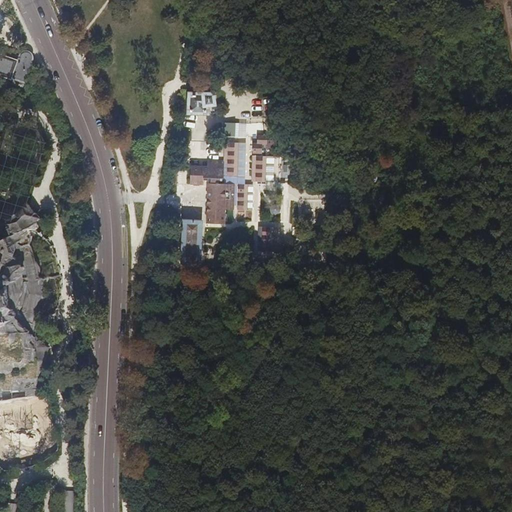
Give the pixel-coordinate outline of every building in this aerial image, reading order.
[(13,60),(7,75),(27,82),(32,68),(34,65),(30,63),(32,57),(32,56),(31,55),(31,54),(30,54),(29,53),(29,52),(27,52),(26,52),(24,52),(23,52),(22,52),(21,53),(20,54),(17,61),(17,62),(13,60)] [(0,72),(4,74),(7,75),(13,60),(0,55),(0,72)] [(194,114),(218,114),(216,106),(226,105),(223,92),(195,91),(194,114)] [(48,111),(50,115),(59,110),(54,99),(46,102),(49,110),(48,111)] [(228,125),(228,139),(249,139),(248,126),(228,125)] [(253,183),(275,184),(276,159),(276,138),(259,137),(259,145),(254,144),(254,155),(264,156),(265,149),(268,149),(267,153),(269,153),(269,158),(267,158),(254,158),(253,183)] [(228,212),(254,213),(255,185),(248,185),(248,168),(248,146),(229,145),(229,159),(228,212)] [(210,224),(227,224),(228,212),(229,159),(211,158),(211,165),(194,165),(193,185),(210,186),(210,224)] [(0,397),(34,395),(47,336),(47,326),(46,321),(45,316),(61,281),(50,244),(45,227),(39,210),(36,208),(33,207),(32,206),(30,204),(25,200),(20,216),(7,222),(0,215),(0,397)] [(281,209),(275,205),(270,208),(270,214),(276,218),(281,215),(281,209)] [(182,219),(180,260),(202,261),(203,220),(182,219)]
